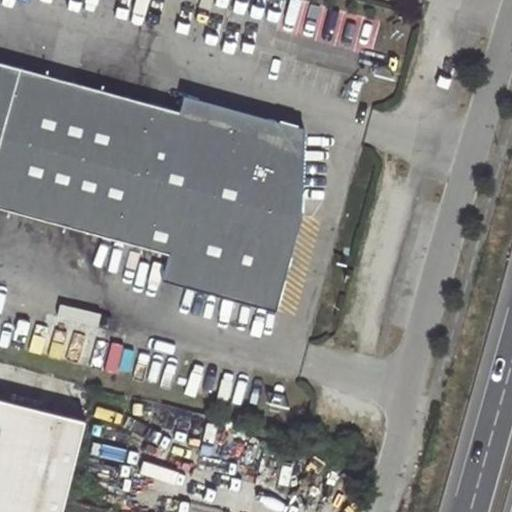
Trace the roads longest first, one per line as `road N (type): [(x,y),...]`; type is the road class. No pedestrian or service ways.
road 1 (unclassified): [(375,511),(511,27)]
road 2 (unknown): [(366,127),(304,362)]
road 3 (trunk): [(511,360),(469,511)]
